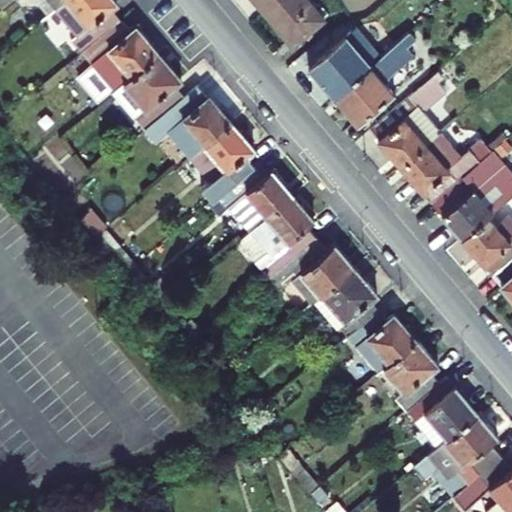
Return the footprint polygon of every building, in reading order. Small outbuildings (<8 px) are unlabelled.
[(73,40),(82,51),(121,18),(112,7),(118,0),(117,0),(63,0),(57,6),(80,33),(73,40)] [(297,42),(325,20),(308,0),(254,0),(291,44),(297,42)] [(131,29),(121,18),(82,51),(115,89),(160,52),(137,25),(131,29)] [(335,96),(380,57),(356,26),(308,65),(335,96)] [(380,57),(335,96),(358,122),(394,92),(384,80),(388,77),(386,75),(411,53),(405,46),(414,38),(409,33),(380,57)] [(145,129),(185,95),(176,84),(182,78),(160,52),(115,89),(112,92),(145,129)] [(437,71),(409,96),(422,111),(446,91),(438,80),(442,76),(437,71)] [(185,95),(145,129),(156,140),(169,128),(191,155),(233,121),(209,94),(198,84),(185,95)] [(370,129),(400,165),(439,131),(422,111),(409,96),(370,129)] [(255,148),(233,121),(191,155),(210,179),(202,187),(213,199),(256,163),(247,154),(255,148)] [(400,165),(431,201),(491,151),(481,138),(460,156),(439,131),(400,165)] [(493,149),(491,151),(431,201),(461,237),(488,216),(501,203),(481,179),(502,161),(493,149)] [(265,174),(256,163),(213,199),(209,203),(218,214),(232,203),(253,229),(294,193),(272,168),(265,174)] [(315,219),(294,193),(253,229),(240,241),(268,276),(317,236),(308,225),(315,219)] [(495,225),(488,216),(461,237),(493,274),(511,257),(511,217),(509,214),(495,225)] [(326,248),(317,236),(268,276),(279,289),(294,278),(309,297),(316,298),(355,264),(335,241),(326,248)] [(511,257),(493,274),(511,297),(511,257)] [(377,292),(355,264),(316,298),(348,335),(378,309),(369,299),(377,292)] [(387,320),(378,309),(348,335),(379,370),(385,366),(418,338),(395,314),(387,320)] [(438,365),(418,338),(385,366),(405,390),(397,397),(407,409),(440,381),(431,372),(438,365)] [(407,409),(438,447),(478,411),(457,386),(448,375),(440,381),(407,409)] [(478,411),(438,447),(413,466),(424,477),(432,472),(453,495),(501,454),(492,443),(499,436),(478,411)] [(506,511),(511,507),(511,466),(511,467),(501,454),(453,495),(465,508),(491,487),(501,499),(485,511),(506,511)]
